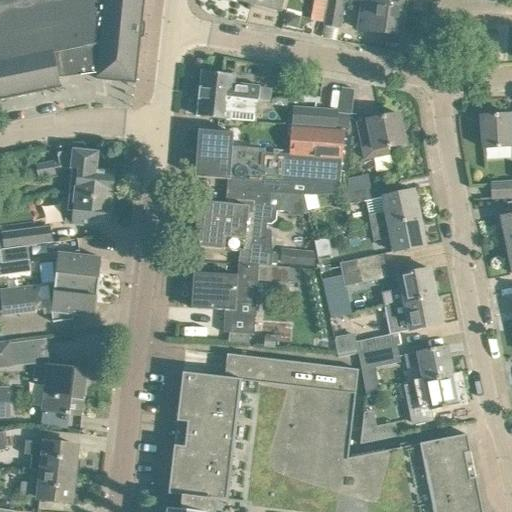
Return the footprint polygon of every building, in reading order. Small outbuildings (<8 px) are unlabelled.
[(0,0),(0,99),(61,87),(59,77),(97,73),(97,79),(121,81),(124,81),(126,81),(129,80),(131,78),(133,77),(135,74),(136,72),(137,69),(140,37),(143,38),(144,22),(142,22),(144,0),(0,0)] [(252,0),(252,3),(281,11),(284,0),(252,0)] [(329,0),(325,24),(339,27),(344,0),(329,0)] [(372,4),(362,2),(361,15),(359,29),(401,35),(404,8),(372,4)] [(202,71),(200,94),(258,100),(259,87),(233,84),(234,75),(202,71)] [(338,109),(338,112),(351,113),(355,90),(341,88),(338,109)] [(258,100),(200,94),(197,116),(255,123),(256,115),(258,100)] [(304,107),(303,125),(337,127),(337,125),(338,112),(338,109),(304,107)] [(338,112),(337,125),(350,126),(351,113),(338,112)] [(357,122),(365,159),(374,157),(377,172),(393,169),(388,147),(405,144),(398,114),(357,122)] [(481,116),(483,148),(511,146),(511,143),(510,114),(481,116)] [(228,179),(227,190),(305,195),(339,193),(344,131),(292,127),(290,155),(265,153),(264,167),(249,166),(249,161),(196,157),(195,177),(228,179)] [(199,130),(196,157),(249,161),(249,166),(264,167),(265,153),(265,148),(233,146),(234,132),(199,130)] [(72,169),(69,195),(114,200),(115,187),(113,186),(114,172),(96,171),(98,152),(73,150),(57,153),(58,160),(36,165),(38,177),(62,172),(61,167),(72,169)] [(511,198),(511,181),(492,183),(493,200),(511,198)] [(366,200),(372,228),(420,218),(414,190),(391,195),(389,184),(368,187),(343,193),(345,204),(366,200)] [(240,251),(240,263),(271,265),(271,264),(272,257),(268,254),(263,254),(267,224),(271,224),(275,221),(276,212),(275,210),(290,211),(304,213),(308,213),(305,195),(227,190),(226,203),(199,201),(195,233),(197,233),(197,238),(195,238),(194,246),(224,250),(224,249),(229,249),(229,250),(240,251)] [(114,200),(69,195),(66,222),(108,226),(110,212),(112,213),(114,200)] [(511,213),(502,216),(508,245),(511,244),(511,213)] [(420,218),(372,228),(374,241),(391,238),(394,252),(425,246),(420,218)] [(2,233),(4,248),(52,242),(50,226),(2,233)] [(0,249),(0,253),(1,264),(29,260),(27,246),(0,249)] [(282,249),(280,263),(314,267),(315,252),(282,249)] [(55,283),(98,288),(101,258),(80,255),(79,250),(55,253),(56,261),(40,263),(42,284),(48,284),(55,283)] [(357,260),(340,264),(342,275),(385,266),(382,255),(357,260)] [(193,273),(191,308),(225,310),(223,333),(230,333),(249,334),(255,335),(257,303),(256,303),(257,280),(259,264),(240,263),(239,275),(193,273)] [(385,266),(342,275),(345,286),(345,287),(362,283),(387,278),(385,266)] [(382,292),(385,307),(436,296),(430,269),(399,275),(401,288),(382,292)] [(342,275),(324,278),(328,297),(346,293),(345,287),(345,286),(342,275)] [(55,283),(48,284),(53,322),(73,320),(73,318),(73,315),(94,317),(98,288),(55,283)] [(0,297),(1,297),(3,315),(35,311),(32,286),(0,289),(0,297)] [(390,334),(336,346),(338,358),(358,354),(397,345),(400,345),(398,333),(441,324),(436,296),(385,307),(390,334)] [(0,343),(0,367),(13,366),(10,342),(0,343)] [(375,368),(401,362),(397,345),(358,354),(358,356),(363,379),(366,393),(376,391),(379,391),(378,385),(375,368)] [(421,366),(424,381),(452,376),(446,346),(404,355),(407,369),(421,366)] [(482,511),(467,435),(348,458),(358,370),(227,354),(225,378),(183,373),(169,494),(170,495),(169,496),(168,508),(167,508),(166,511),(482,511)] [(42,412),(81,416),(87,369),(47,364),(35,363),(33,381),(45,383),(42,412)] [(458,405),(452,376),(424,381),(407,385),(411,400),(408,401),(411,415),(414,415),(416,425),(434,421),(432,410),(458,405)] [(0,390),(0,415),(9,415),(8,391),(0,390)] [(385,424),(376,426),(362,429),(360,444),(388,438),(385,424)] [(31,454),(30,468),(75,473),(78,446),(25,440),(24,453),(31,454)] [(75,473),(30,468),(28,484),(19,483),(18,495),(37,497),(37,498),(72,502),(75,473)]
